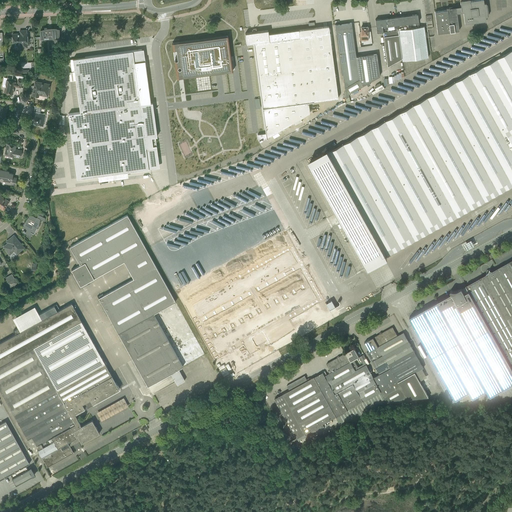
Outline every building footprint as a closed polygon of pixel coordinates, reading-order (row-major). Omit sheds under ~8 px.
[(486,3),(484,3),(483,0),(478,0),(470,1),(469,0),(464,0),(460,1),(461,6),(446,8),(446,10),(434,12),(437,33),(450,32),(459,31),(457,13),(463,12),(465,24),(481,22),(486,21),(485,17),(487,17),(486,3)] [(428,57),(424,31),(424,26),(419,27),(418,22),(419,22),(417,14),(390,17),(390,18),(388,18),(375,19),(377,33),(383,32),(387,66),(402,58),(402,61),(428,57)] [(351,23),(335,25),(334,25),(341,75),(343,75),(346,98),(348,97),(349,97),(348,94),(379,76),(376,53),(355,56),(351,23)] [(253,32),(245,33),(245,36),(247,44),(253,43),(265,133),(257,134),(258,138),(260,142),(266,138),(267,139),(267,138),(268,137),(310,113),(308,102),(338,98),(328,26),(298,30),(298,31),(290,32),(269,34),(268,30),(256,32),(256,30),(254,30),(253,31),(253,32)] [(44,31),(40,31),(40,36),(40,40),(41,40),(41,38),(55,38),(55,39),(58,39),(58,44),(64,44),(65,36),(64,36),(58,36),(58,32),(57,32),(56,29),(47,29),(47,27),(44,27),(44,31)] [(359,31),(360,41),(368,40),(367,27),(361,27),(361,31),(359,31)] [(28,44),(27,38),(27,33),(26,33),(26,30),(20,31),(20,34),(12,34),(13,45),(13,43),(20,43),(20,48),(27,47),(27,44),(28,44)] [(228,37),(178,44),(182,76),(232,69),(231,61),(230,62),(229,57),(231,57),(228,37)] [(70,114),(68,114),(70,130),(77,178),(157,167),(157,166),(157,164),(157,161),(156,157),(157,157),(158,157),(155,139),(155,137),(156,137),(157,137),(152,103),(151,103),(145,59),(144,59),(144,60),(143,60),(143,59),(142,49),(97,56),(73,59),(73,61),(80,112),(70,114)] [(511,50),(470,74),(400,113),(330,152),(330,153),(329,152),(328,153),(311,163),(311,162),(309,163),(367,267),(368,266),(385,256),(387,256),(386,255),(386,254),(387,255),(435,228),(455,218),(458,216),(480,203),(485,201),(511,185),(511,50)] [(20,87),(21,83),(22,81),(18,80),(17,83),(15,83),(15,82),(6,80),(7,78),(4,77),(2,86),(3,87),(5,87),(4,92),(12,94),(14,86),(20,87)] [(47,96),(50,84),(35,81),(34,86),(35,86),(34,88),(32,96),(38,97),(39,93),(42,94),(42,95),(47,96)] [(382,84),(377,87),(376,85),(374,86),(375,90),(372,92),(373,94),(385,88),(382,84)] [(45,114),(32,112),(31,116),(32,117),(30,125),(35,126),(36,125),(36,124),(40,124),(40,123),(43,124),(45,114)] [(7,144),(6,149),(4,154),(13,156),(20,157),(22,150),(15,149),(15,145),(7,144)] [(232,172),(232,169),(239,169),(238,169),(242,169),(240,162),(237,163),(231,164),(232,164),(217,170),(224,169),(226,175),(232,172)] [(8,171),(4,170),(0,169),(0,179),(6,181),(5,183),(15,185),(16,178),(16,179),(12,178),(13,173),(8,173),(8,171)] [(9,202),(4,199),(0,195),(0,207),(3,210),(9,202)] [(45,218),(37,214),(36,217),(30,214),(28,217),(24,222),(25,223),(21,230),(22,229),(23,230),(23,231),(24,233),(24,232),(27,235),(31,232),(34,234),(37,228),(38,228),(40,219),(44,221),(45,218)] [(79,287),(146,249),(127,215),(70,247),(68,248),(73,258),(75,257),(80,265),(71,270),(73,273),(72,274),(79,287)] [(282,225),(301,259),(307,256),(287,222),(282,225)] [(24,248),(17,239),(14,235),(10,238),(10,239),(9,240),(8,240),(6,241),(8,243),(3,247),(7,251),(6,251),(9,255),(12,253),(12,252),(14,250),(16,254),(24,248)] [(467,249),(475,246),(473,240),(465,243),(467,249)] [(292,247),(186,306),(216,358),(244,342),(250,352),(291,329),(285,319),(321,300),(292,247)] [(490,269),(489,269),(489,270),(489,271),(488,271),(488,272),(486,273),(486,274),(466,285),(469,291),(464,294),(461,288),(459,289),(458,290),(457,290),(457,291),(456,291),(455,291),(454,291),(453,291),(452,291),(452,290),(451,290),(450,291),(451,294),(409,317),(455,399),(469,392),(473,398),(487,390),(490,396),(511,384),(511,259),(492,271),(490,270),(490,269)] [(102,294),(97,297),(118,333),(153,314),(175,302),(156,266),(133,279),(103,295),(102,294)] [(17,283),(14,278),(7,282),(10,287),(17,283)] [(335,306),(326,291),(321,294),(330,309),(335,306)] [(71,303),(63,308),(59,310),(56,304),(39,314),(42,319),(40,321),(39,319),(32,323),(33,325),(20,332),(18,328),(13,331),(15,334),(0,342),(0,390),(27,440),(32,437),(36,446),(37,445),(39,449),(37,450),(47,467),(73,452),(68,442),(77,437),(81,443),(99,433),(92,420),(81,426),(80,424),(74,414),(87,407),(119,389),(71,303)] [(153,314),(118,333),(147,386),(171,373),(177,385),(185,380),(178,369),(183,367),(153,314)] [(373,337),(388,364),(408,399),(428,397),(415,372),(423,368),(403,332),(397,336),(392,327),(373,338),(373,337)] [(388,364),(373,337),(364,342),(369,351),(367,353),(369,357),(372,361),(379,374),(373,377),(381,392),(386,400),(386,401),(389,401),(408,399),(388,364)] [(354,348),(345,353),(351,362),(354,367),(355,370),(358,369),(354,360),(359,357),(354,348)] [(373,377),(366,365),(366,364),(355,370),(354,367),(345,353),(346,353),(326,364),(330,370),(328,371),(329,373),(325,376),(325,377),(321,379),(345,423),(386,400),(381,392),(373,377)] [(345,423),(321,379),(316,381),(314,377),(310,379),(309,378),(307,379),(308,380),(307,380),(305,375),(304,376),(287,385),(289,390),(274,398),(297,438),(336,417),(341,426),(345,423)] [(125,398),(96,412),(101,421),(129,407),(125,398)] [(14,481),(16,485),(20,483),(21,483),(20,482),(32,476),(32,477),(33,477),(32,476),(35,474),(33,471),(33,470),(33,471),(31,467),(28,469),(26,465),(29,464),(5,421),(0,423),(0,479),(10,474),(12,478),(14,481),(13,482),(14,481)]
